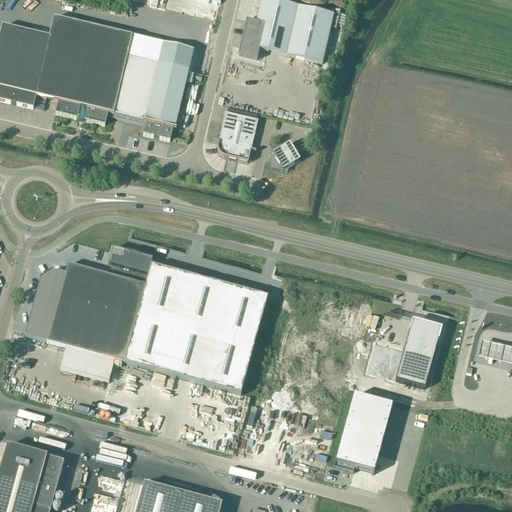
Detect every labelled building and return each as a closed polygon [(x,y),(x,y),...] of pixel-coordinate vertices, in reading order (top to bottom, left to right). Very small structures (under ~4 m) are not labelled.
[(259,51),(321,66),(333,17),(262,0),(256,25),(250,49),(259,51)] [(131,38),(7,9),(0,37),(0,103),(32,111),(35,98),(58,104),(55,116),(76,121),(77,119),(83,121),(83,122),(105,127),(107,117),(145,126),(143,136),(170,142),(173,130),(175,131),(188,71),(127,57),(131,38)] [(257,59),(259,51),(250,49),(256,25),(249,23),(247,25),(240,55),(241,57),(255,60),(257,59)] [(247,165),(257,123),(224,115),(217,147),(217,151),(218,155),(221,157),(224,159),(247,165)] [(287,169),(299,162),(289,145),(273,154),(269,170),(286,174),(287,169)] [(40,280),(24,339),(66,350),(60,371),(108,385),(114,363),(240,397),(266,300),(150,269),(152,261),(112,250),(108,267),(110,268),(108,278),(67,267),(64,277),(51,273),(40,280)] [(411,324),(395,382),(424,391),(441,330),(440,330),(439,332),(411,324)] [(511,350),(479,343),(475,358),(511,366),(511,350)] [(353,397),(333,470),(353,475),(354,471),(374,476),(392,408),(353,397)] [(86,412),(97,414),(100,400),(91,399),(90,405),(87,405),(86,412)] [(113,418),(114,410),(102,408),(100,416),(113,418)] [(109,456),(111,445),(100,443),(98,453),(109,456)] [(0,511),(219,511),(221,507),(143,486),(136,511),(49,511),(63,464),(6,448),(0,471),(0,511)] [(96,511),(99,495),(89,494),(85,511),(96,511)]
